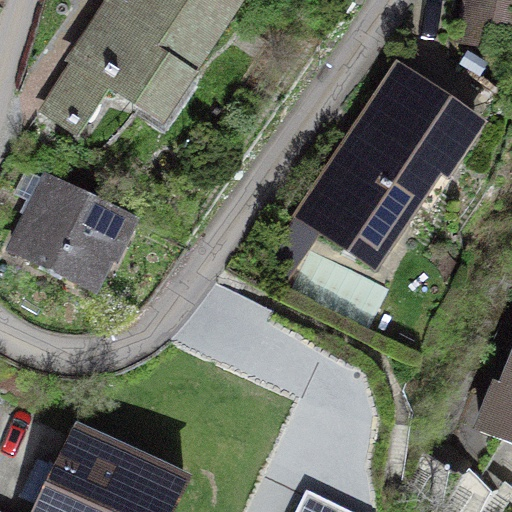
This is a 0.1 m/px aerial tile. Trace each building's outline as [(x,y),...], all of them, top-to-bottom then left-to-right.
[(45,112),(74,131),(107,81),(162,117),(239,2),(235,0),(119,0),(45,112)] [(511,0),(465,0),(457,41),(511,52),(511,0)] [(396,72),(297,216),(366,264),(411,199),(403,193),(424,163),(439,173),(472,125),(396,72)] [(115,263),(134,224),(49,182),(15,252),(91,289),(107,258),(115,263)] [(499,386),(480,431),(511,445),(511,372),(505,388),(499,386)] [(171,511),(184,486),(78,433),(60,470),(50,466),(32,504),(41,508),(39,511),(171,511)]
